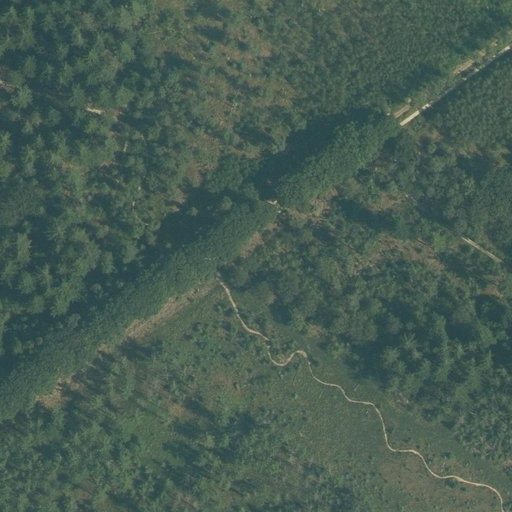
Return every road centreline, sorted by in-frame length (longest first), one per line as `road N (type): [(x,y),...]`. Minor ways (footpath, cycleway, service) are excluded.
road 1 (track): [(95,326),(396,113)]
road 2 (track): [(95,326),(133,125),(0,82)]
road 3 (track): [(396,113),(511,34)]
